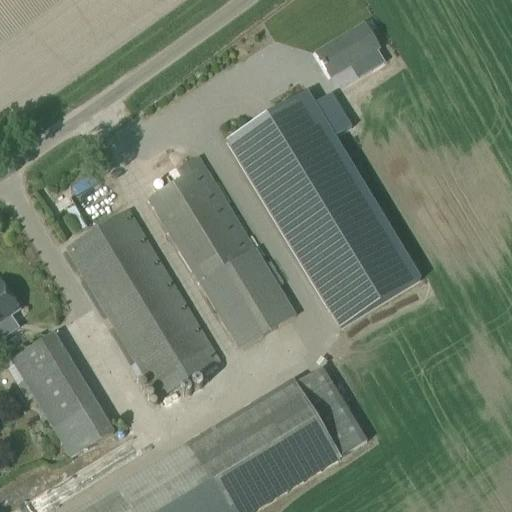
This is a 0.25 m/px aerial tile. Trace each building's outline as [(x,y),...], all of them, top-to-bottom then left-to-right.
[(363,27),(316,56),(331,81),(378,52),(363,27)] [(342,341),(422,291),(306,104),(226,154),(342,341)] [(179,183),(148,201),(159,218),(239,352),(295,319),(255,253),(198,159),(174,174),(179,183)] [(211,350),(128,214),(66,251),(76,268),(136,366),(129,370),(138,385),(145,380),(149,387),(157,402),(219,364),(211,350)] [(0,325),(19,313),(0,284),(0,325)] [(63,354),(53,337),(11,362),(53,431),(71,460),(113,435),(95,406),(63,354)] [(186,448),(80,511),(260,511),(341,463),(339,461),(367,444),(323,370),(295,387),(293,383),(186,448)]
